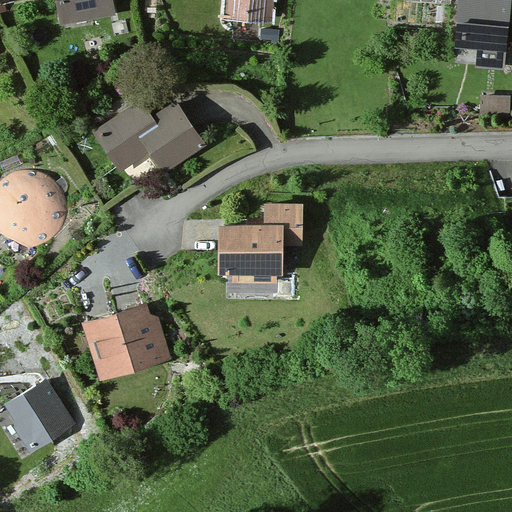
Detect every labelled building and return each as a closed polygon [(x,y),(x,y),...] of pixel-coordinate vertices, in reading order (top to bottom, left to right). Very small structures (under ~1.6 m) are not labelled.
[(55,0),(61,30),(116,20),(112,0),(55,0)] [(270,0),(227,0),(225,20),(268,24),(270,0)] [(443,0),(399,0),(399,6),(443,9),(443,0)] [(511,0),(460,0),(456,48),(477,50),(476,70),(506,73),(511,0)] [(504,98),(479,97),(479,117),(503,118),(504,98)] [(140,101),(91,135),(118,174),(150,152),(167,176),(209,147),(176,100),(152,117),(140,101)] [(58,233),(64,213),(58,193),(44,178),(24,173),(4,178),(0,181),(0,244),(3,247),(23,253),(43,248),(58,233)] [(263,228),(220,226),(217,286),(287,289),(289,254),(304,255),(306,205),(264,203),(263,228)] [(146,304),(87,322),(104,378),(163,360),(146,304)] [(41,383),(0,408),(27,452),(68,427),(41,383)]
